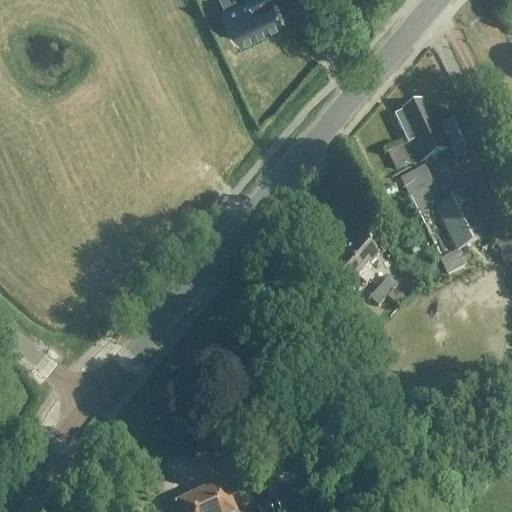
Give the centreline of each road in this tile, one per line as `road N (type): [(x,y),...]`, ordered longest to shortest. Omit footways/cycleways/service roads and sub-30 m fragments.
road 1 (tertiary): [(89,402),(437,0)]
road 2 (track): [(263,281),(373,511)]
road 3 (tertiary): [(4,511),(89,402)]
